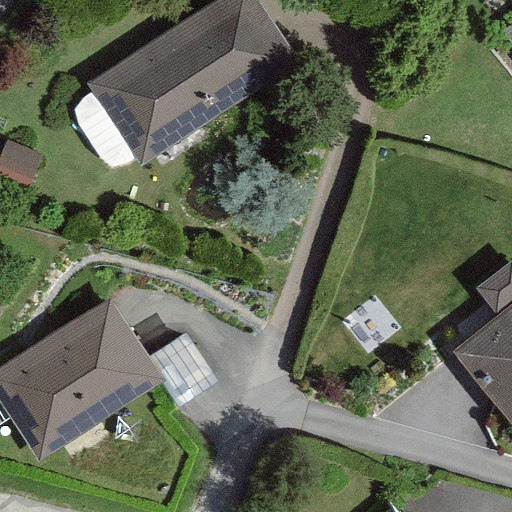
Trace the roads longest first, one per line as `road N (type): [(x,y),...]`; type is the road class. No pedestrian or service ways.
road 1 (unknown): [(357,101),(258,403)]
road 2 (residential): [(511,472),(258,403)]
